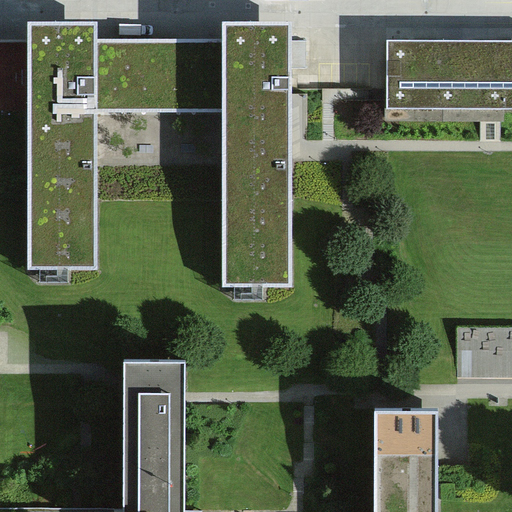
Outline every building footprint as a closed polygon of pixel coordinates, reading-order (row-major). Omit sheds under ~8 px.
[(28,43),(0,43),(0,115),(34,116),(33,268),(96,269),(97,109),(232,110),(231,286),(291,286),(293,51),(293,34),(230,34),(230,47),(103,46),(103,30),(28,30),(28,43)] [(392,115),(511,115),(511,44),(392,44),(392,115)] [(511,330),(464,330),(464,379),(511,379),(511,330)] [(191,511),(193,368),(130,367),(129,511),(191,511)] [(440,511),(441,412),(379,412),(378,511),(440,511)]
